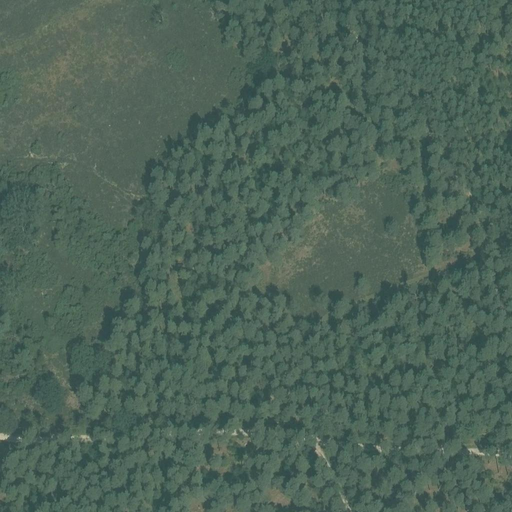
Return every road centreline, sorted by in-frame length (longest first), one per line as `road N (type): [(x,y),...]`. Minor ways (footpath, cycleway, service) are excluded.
road 1 (track): [(339,441),(167,430),(0,437)]
road 2 (track): [(339,441),(511,466)]
